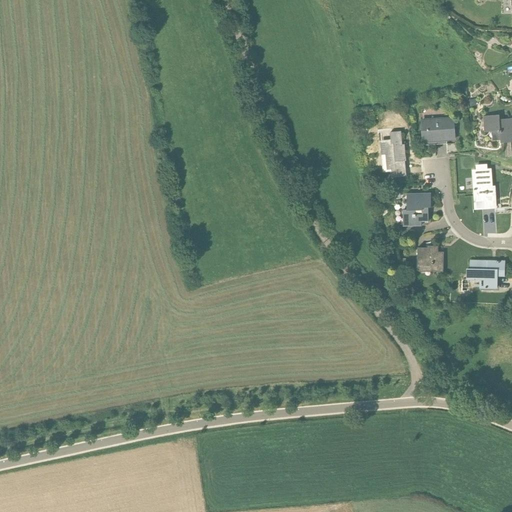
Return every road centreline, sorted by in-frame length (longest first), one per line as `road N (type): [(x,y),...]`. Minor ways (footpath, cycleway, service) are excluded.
road 1 (unclassified): [(416,403),(406,351),(287,178),(228,0)]
road 2 (unclassified): [(0,466),(220,421),(416,403)]
road 3 (residential): [(511,244),(458,231),(439,163)]
